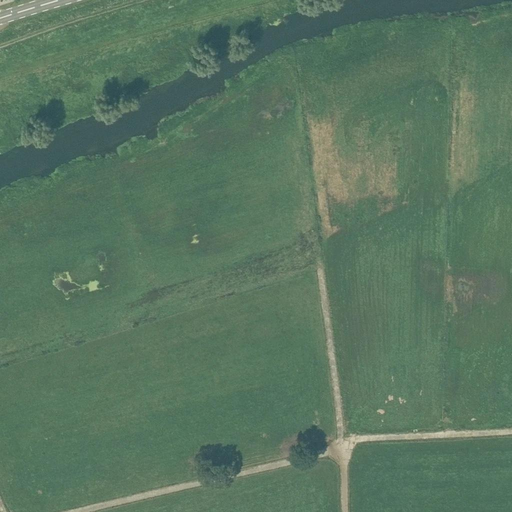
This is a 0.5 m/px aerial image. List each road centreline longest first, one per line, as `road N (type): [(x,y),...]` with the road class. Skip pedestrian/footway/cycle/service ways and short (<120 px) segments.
road 1 (track): [(81,511),(341,445)]
road 2 (track): [(511,432),(341,445)]
road 3 (track): [(320,277),(341,445)]
